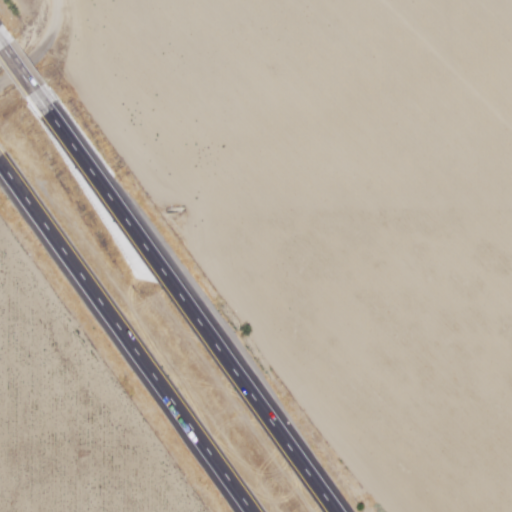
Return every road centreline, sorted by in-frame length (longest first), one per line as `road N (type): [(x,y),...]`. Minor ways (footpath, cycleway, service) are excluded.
road 1 (motorway): [(333,511),(44,114)]
road 2 (motorway): [(0,169),(246,511)]
